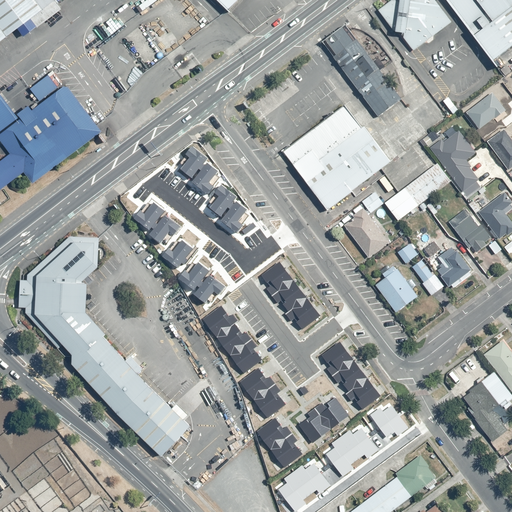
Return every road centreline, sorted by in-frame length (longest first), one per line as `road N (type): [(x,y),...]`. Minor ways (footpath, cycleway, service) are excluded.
road 1 (residential): [(207,108),(358,306)]
road 2 (secondary): [(182,511),(39,378)]
road 3 (residential): [(409,362),(426,405),(504,511)]
road 4 (secondary): [(348,0),(207,108)]
road 5 (secondary): [(195,92),(317,0)]
road 6 (secondary): [(207,108),(121,169),(80,186)]
road 7 (secondary): [(80,186),(195,92)]
road 8 (residential): [(409,362),(511,289)]
